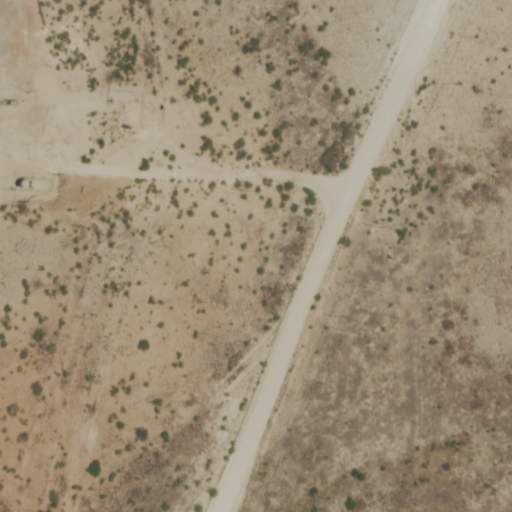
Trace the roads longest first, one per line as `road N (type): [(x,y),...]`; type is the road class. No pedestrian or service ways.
road 1 (residential): [(217,511),(358,169),(439,0)]
road 2 (residential): [(360,166),(125,156),(38,115)]
